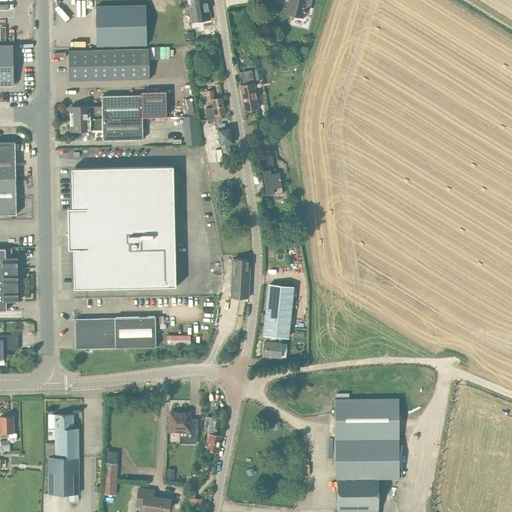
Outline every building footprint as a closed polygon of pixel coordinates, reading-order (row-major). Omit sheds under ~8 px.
[(190,0),(192,6),(194,6),(197,21),(210,19),(206,0),(190,0)] [(288,0),(288,1),(285,14),(303,19),(305,11),(306,7),(310,8),(311,0),(288,0)] [(147,45),(146,5),(96,6),(96,46),(147,45)] [(0,44),(0,85),(14,85),(13,44),(0,44)] [(149,49),(68,51),(69,81),(149,79),(149,49)] [(260,69),(254,70),(256,81),(262,80),(260,69)] [(240,86),(244,111),(259,108),(254,83),(253,83),(252,74),(251,71),(240,73),(242,85),(240,86)] [(212,103),(212,107),(205,108),(207,120),(215,119),(215,116),(225,114),(222,98),(214,99),(212,90),(206,91),(208,103),(212,103)] [(101,96),(102,106),(102,118),(142,117),(166,117),(166,91),(141,92),(141,95),(101,96)] [(183,117),(186,145),(197,145),(195,115),(191,98),(187,99),(189,115),(183,117)] [(70,107),(70,119),(102,118),(102,106),(70,107)] [(102,118),(102,130),(102,140),(143,139),(142,117),(102,118)] [(70,131),(102,130),(102,118),(70,119),(70,131)] [(221,145),(231,143),(234,143),(231,127),(218,129),(221,145)] [(262,138),(258,139),(260,153),(265,152),(270,151),(269,146),(275,145),(273,136),(272,128),(269,128),(260,130),(262,138)] [(0,214),(16,214),(15,143),(0,142),(0,214)] [(267,170),(262,171),(266,194),(272,194),(272,195),(282,194),(281,188),(281,187),(279,172),(281,172),(278,156),(265,158),(267,170)] [(72,208),(67,208),(68,249),(73,249),(74,288),(175,286),(173,166),(71,168),(72,208)] [(0,249),(0,310),(6,311),(6,302),(3,302),(2,262),(5,262),(8,262),(8,258),(5,258),(2,258),(5,258),(5,249),(0,249)] [(3,302),(6,302),(18,302),(17,257),(5,258),(2,258),(5,258),(8,258),(8,262),(5,262),(2,262),(3,302)] [(232,278),(231,297),(239,298),(247,298),(248,298),(249,287),(250,260),(249,260),(233,259),(232,278)] [(263,335),(269,335),(269,342),(264,341),(263,356),(280,357),(282,342),(280,342),(280,337),(287,338),(293,288),(269,285),(263,335)] [(75,349),(156,347),(155,325),(164,324),(163,316),(75,319),(75,349)] [(3,336),(0,335),(0,339),(3,340),(3,350),(18,349),(18,335),(3,336)] [(337,398),(334,398),(335,441),(335,481),(337,481),(337,510),(337,511),(377,511),(378,510),(378,484),(378,479),(399,479),(399,440),(398,397),(350,397),(349,397),(341,398),(341,397),(337,398)] [(172,423),(169,423),(169,432),(179,432),(187,431),(186,443),(196,443),(198,428),(190,427),(191,425),(189,425),(189,420),(189,412),(172,412),(172,423)] [(55,443),(46,443),(46,457),(46,458),(47,458),(47,456),(55,456),(78,456),(78,428),(73,428),(73,414),(55,414),(55,428),(55,443)] [(8,438),(8,437),(16,437),(16,433),(13,433),(13,416),(7,416),(5,415),(3,415),(2,416),(0,416),(0,433),(0,434),(0,438),(8,438)] [(206,450),(218,453),(221,436),(216,435),(217,430),(214,429),(216,418),(206,416),(204,428),(208,429),(207,433),(206,441),(208,441),(206,450)] [(3,451),(10,451),(9,440),(0,441),(0,448),(3,448),(3,451)] [(55,456),(47,456),(47,458),(48,458),(49,494),(78,494),(78,457),(78,456),(55,456)] [(116,495),(117,463),(105,463),(103,494),(116,495)] [(166,471),(166,479),(174,480),(175,472),(166,471)] [(162,511),(163,510),(168,511),(170,500),(157,498),(157,500),(151,499),(153,491),(138,489),(135,506),(142,507),(140,511),(162,511)] [(188,497),(185,511),(197,511),(198,510),(201,511),(203,500),(188,497)]
